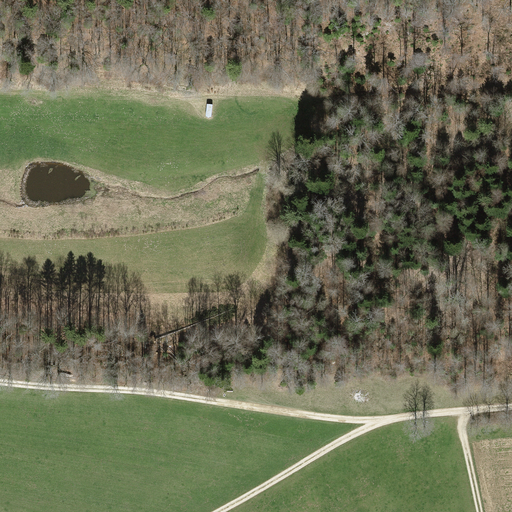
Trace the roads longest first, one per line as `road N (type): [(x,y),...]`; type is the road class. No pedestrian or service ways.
road 1 (track): [(0,384),(379,422),(511,407)]
road 2 (track): [(219,511),(379,422)]
